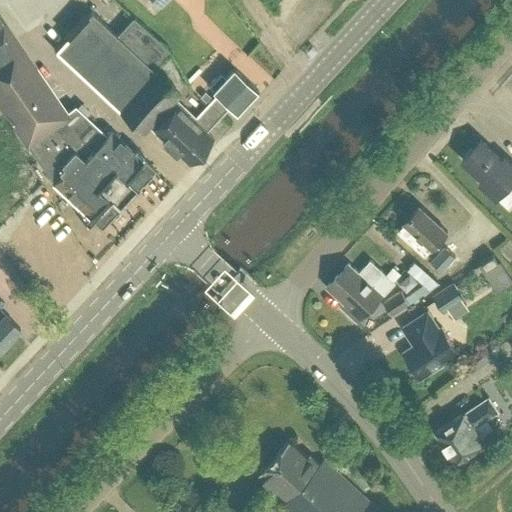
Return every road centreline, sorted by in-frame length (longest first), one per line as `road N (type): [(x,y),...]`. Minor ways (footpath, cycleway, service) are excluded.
road 1 (unclassified): [(267,312),(511,35)]
road 2 (secondary): [(173,228),(384,0)]
road 3 (unclassified): [(79,511),(267,312)]
road 4 (primary): [(440,511),(377,422),(267,312)]
road 5 (primary): [(0,416),(173,228)]
road 6 (primary): [(267,312),(173,228)]
